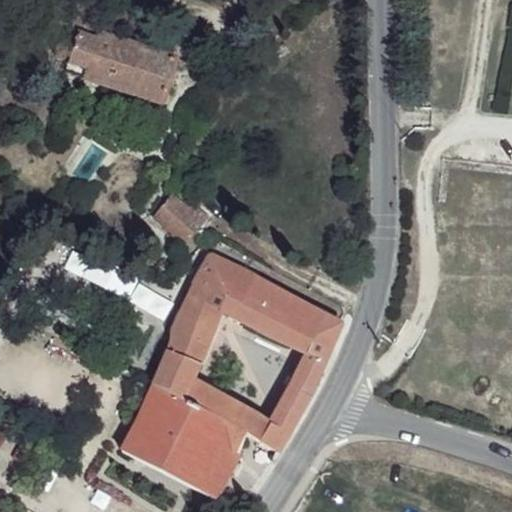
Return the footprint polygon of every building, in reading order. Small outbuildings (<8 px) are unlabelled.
[(172,101),(196,60),(133,29),(129,37),(110,30),(104,47),(71,36),(58,68),(76,74),(95,81),(172,101)] [(179,208),(186,201),(170,186),(163,193),(179,208)] [(208,220),(206,218),(190,209),(187,218),(184,217),(173,242),(196,251),(208,220)] [(166,344),(157,339),(136,381),(152,390),(239,433),(274,452),(291,425),(319,380),(343,324),(207,257),(166,344)] [(111,453),(206,502),(239,433),(152,390),(111,453)] [(33,419),(19,413),(6,437),(20,444),(33,419)]
